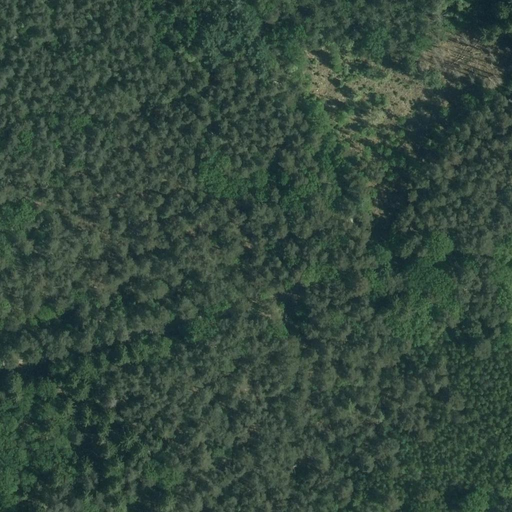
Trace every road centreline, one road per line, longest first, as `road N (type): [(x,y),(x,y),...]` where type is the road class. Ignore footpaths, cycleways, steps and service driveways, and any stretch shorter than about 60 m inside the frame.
road 1 (track): [(287,287),(0,361)]
road 2 (track): [(387,246),(246,0)]
road 3 (track): [(328,511),(287,287)]
road 4 (track): [(389,261),(511,254)]
